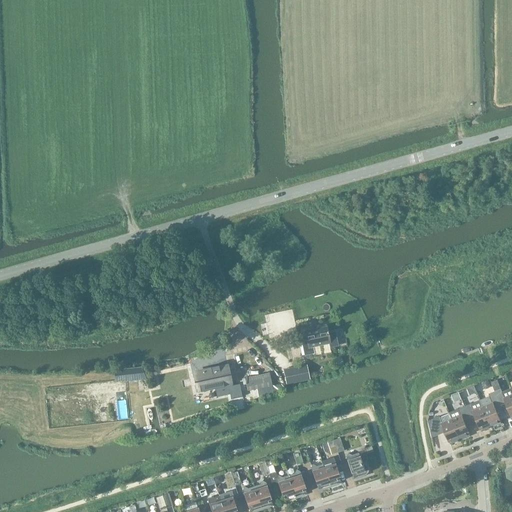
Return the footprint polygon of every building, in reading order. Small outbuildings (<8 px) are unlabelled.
[(437,96),(438,87),(437,87),(438,81),(416,81),(416,86),(415,86),(415,96),(437,96)] [(330,347),(337,346),(334,332),(328,333),(326,327),(305,331),(307,343),(302,344),(304,355),(313,353),(312,347),(329,343),(330,347)] [(247,351),(259,367),(264,363),(253,347),(247,351)] [(195,372),(196,375),(193,376),(196,388),(198,387),(199,390),(214,387),(216,397),(230,394),(231,399),(243,397),(245,404),(251,402),(250,401),(273,394),(271,386),(272,386),(270,377),(239,383),(239,384),(231,386),(227,365),(195,372)] [(307,368),(284,373),(286,385),(309,380),(307,368)] [(511,417),(511,416),(511,389),(511,388),(501,392),(500,389),(495,392),(500,406),(506,403),(511,417)] [(492,403),(483,407),(490,426),(493,424),(494,426),(500,424),(499,422),(500,422),(495,408),(500,406),(495,392),(488,394),(492,403)] [(487,427),(490,426),(483,407),(480,400),(464,406),(469,418),(475,416),(480,430),(481,429),(482,431),(488,428),(487,427)] [(464,420),(469,418),(464,406),(449,413),(451,419),(459,438),(462,437),(463,439),(469,436),(468,434),(469,434),(464,420)] [(428,421),(431,433),(432,437),(445,432),(449,442),(450,442),(450,444),(457,441),(456,439),(459,438),(451,419),(441,423),(439,417),(428,421)] [(340,438),(333,440),(337,453),(344,451),(340,438)] [(337,453),(333,440),(327,442),(331,455),(337,453)] [(305,449),(299,451),(303,464),(309,462),(305,449)] [(299,451),(293,453),(297,466),(303,464),(299,451)] [(367,472),(368,470),(368,467),(366,465),(364,464),(361,464),(358,453),(351,455),(348,453),(346,457),(353,478),(356,477),(356,478),(365,475),(364,474),(367,472)] [(340,482),(333,457),(321,461),(322,465),(323,468),(329,487),(338,484),(337,483),(340,482)] [(275,473),(271,460),(265,462),(269,475),(275,473)] [(262,477),(269,475),(265,462),(258,464),(262,477)] [(329,487),(323,468),(322,465),(316,467),(312,465),(311,468),(318,489),(321,488),(321,489),(329,487)] [(294,474),(288,476),(295,498),(304,495),(303,494),(306,493),(299,472),(296,470),(294,474)] [(237,471),(231,473),(234,486),(241,484),(237,471)] [(234,486),(231,473),(224,476),(228,488),(234,486)] [(287,501),(295,498),(288,476),(282,478),(278,476),(277,479),(283,500),(286,499),(287,501)] [(260,485),(254,487),(261,509),(269,506),(269,505),(272,504),(265,483),(262,481),(260,485)] [(207,495),(203,482),(196,484),(200,497),(207,495)] [(194,499),(200,497),(196,484),(190,487),(194,499)] [(248,489),(244,487),(242,490),(249,511),(252,510),(253,511),(261,509),(254,487),(248,489)] [(166,508),(172,506),(168,494),(162,496),(166,508)] [(226,499),(221,501),(224,511),(236,511),(231,495),(226,497),(226,499)] [(160,510),(166,508),(162,496),(156,498),(160,510)] [(211,511),(224,511),(221,501),(219,496),(207,499),(211,511)]
